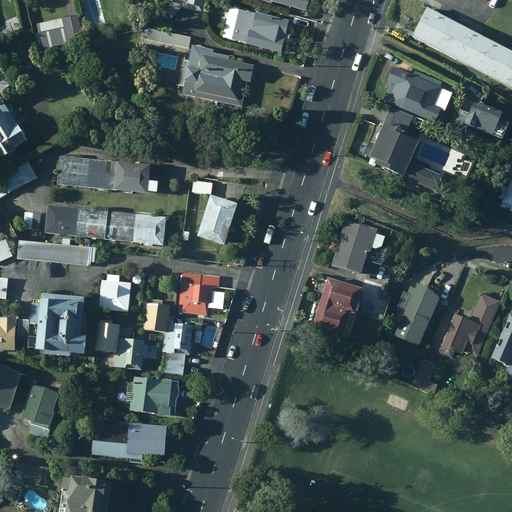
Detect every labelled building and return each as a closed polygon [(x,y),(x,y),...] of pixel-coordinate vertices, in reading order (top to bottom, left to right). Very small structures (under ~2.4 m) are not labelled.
[(182,7),(202,12),(205,0),(171,0),(163,9),(171,17),(182,7)] [(262,0),(271,2),(271,0),(273,0),(304,9),(306,0),(262,0)] [(229,4),(220,37),(280,52),(284,39),(287,40),(289,31),(285,30),(288,19),(229,4)] [(438,15),(426,8),(410,38),(423,44),(438,15)] [(451,21),(438,15),(423,44),(435,51),(451,21)] [(463,28),(451,21),(435,51),(447,57),(463,28)] [(74,42),(69,22),(42,29),(47,49),(74,42)] [(145,26),(142,38),(188,48),(190,36),(145,26)] [(475,34),(463,28),(447,57),(460,64),(475,34)] [(488,41),(475,34),(460,64),(472,70),(488,41)] [(500,47),(488,41),(472,70),(484,76),(500,47)] [(183,85),(181,93),(240,106),(247,80),(249,80),(253,63),(227,58),(228,55),(211,51),(212,49),(191,44),(187,60),(183,58),(177,84),(183,85)] [(511,53),(500,47),(484,76),(497,83),(511,53)] [(511,83),(511,53),(497,83),(509,89),(511,83)] [(394,55),(390,65),(406,72),(410,62),(394,55)] [(390,85),(382,103),(434,125),(441,110),(425,103),(434,81),(415,73),(413,77),(392,68),(385,83),(390,85)] [(0,101),(0,156),(24,142),(0,101)] [(501,142),(510,120),(473,103),(468,114),(457,110),(448,131),(463,138),(468,129),(491,139),(492,138),(501,142)] [(402,180),(402,179),(432,192),(439,176),(409,163),(417,145),(414,144),(416,139),(405,134),(412,118),(390,108),(374,145),(369,142),(363,155),(368,158),(368,159),(374,162),(372,167),(402,180)] [(56,184),(79,187),(83,158),(58,155),(56,184)] [(114,161),(83,158),(79,187),(111,190),(114,161)] [(116,188),(130,190),(133,161),(115,159),(114,161),(111,190),(116,190),(116,188)] [(0,198),(36,177),(27,160),(11,170),(12,171),(0,178),(0,198)] [(148,163),(133,161),(130,190),(145,192),(145,189),(155,190),(156,180),(146,179),(148,163)] [(204,169),(204,180),(218,181),(218,170),(204,169)] [(191,189),(210,192),(211,182),(193,179),(191,189)] [(511,179),(499,208),(511,213),(511,179)] [(222,243),(236,202),(209,193),(195,234),(222,243)] [(47,206),(44,234),(74,237),(77,209),(47,206)] [(77,209),(74,237),(103,240),(106,212),(77,209)] [(106,212),(103,240),(133,243),(136,215),(106,212)] [(41,215),(24,214),(23,231),(40,232),(41,215)] [(136,215),(133,243),(162,246),(165,218),(136,215)] [(377,231),(345,220),(330,269),(359,277),(366,253),(369,254),(371,249),(375,250),(381,248),(384,238),(375,235),(377,231)] [(10,235),(4,237),(9,248),(15,245),(10,235)] [(0,260),(11,255),(4,238),(0,239),(0,260)] [(18,240),(16,258),(89,265),(89,261),(93,262),(94,247),(69,245),(70,239),(62,238),(62,244),(18,240)] [(172,270),(148,268),(147,279),(172,280),(172,270)] [(219,277),(183,273),(178,313),(207,316),(208,304),(211,304),(213,292),(209,292),(210,287),(218,288),(219,277)] [(119,276),(103,275),(99,310),(127,313),(130,283),(119,282),(119,276)] [(327,279),(319,305),(354,317),(362,292),(327,279)] [(438,296),(439,292),(422,284),(421,286),(417,285),(415,290),(410,287),(406,295),(412,297),(394,337),(417,349),(440,297),(438,296)] [(80,334),(82,296),(40,292),(39,303),(30,302),(29,323),(37,323),(35,349),(43,349),(43,353),(68,355),(68,351),(82,352),(83,334),(80,334)] [(469,324),(454,317),(438,354),(452,360),(454,355),(460,357),(462,352),(477,358),(501,303),(481,295),(469,324)] [(169,306),(146,303),(143,330),(165,333),(169,306)] [(347,342),(354,317),(319,305),(311,329),(341,341),(342,340),(347,342)] [(511,380),(511,313),(510,313),(507,322),(508,323),(506,328),(505,328),(500,339),(501,340),(499,346),(497,345),(491,358),(506,364),(505,366),(507,367),(503,377),(511,380)] [(0,348),(14,349),(14,322),(14,316),(0,316),(0,348)] [(28,319),(15,318),(15,341),(28,341),(28,319)] [(115,352),(119,325),(111,325),(111,322),(100,320),(100,323),(98,323),(94,350),(115,352)] [(166,353),(164,373),(183,375),(185,356),(190,356),(191,343),(195,344),(196,330),(192,330),(193,326),(167,322),(164,353),(166,353)] [(118,338),(114,367),(141,371),(142,358),(145,358),(147,345),(144,345),(144,341),(118,338)] [(436,365),(423,360),(411,388),(432,396),(437,385),(429,382),(436,365)] [(0,405),(6,408),(20,373),(0,365),(0,405)] [(416,374),(405,369),(399,382),(410,387),(416,374)] [(130,403),(130,411),(169,417),(171,406),(176,407),(177,401),(177,392),(178,381),(134,377),(133,384),(127,383),(125,402),(130,403)] [(479,393),(484,384),(475,380),(471,389),(479,393)] [(61,395),(31,384),(20,415),(33,420),(28,432),(45,438),(49,429),(46,428),(49,419),(50,420),(53,412),(55,413),(61,395)] [(93,440),(91,455),(141,459),(141,454),(162,456),(165,426),(129,423),(129,425),(118,424),(104,429),(93,440)] [(51,467),(15,461),(14,468),(47,493),(51,467)] [(104,511),(110,476),(69,470),(69,472),(64,472),(58,511),(104,511)]
